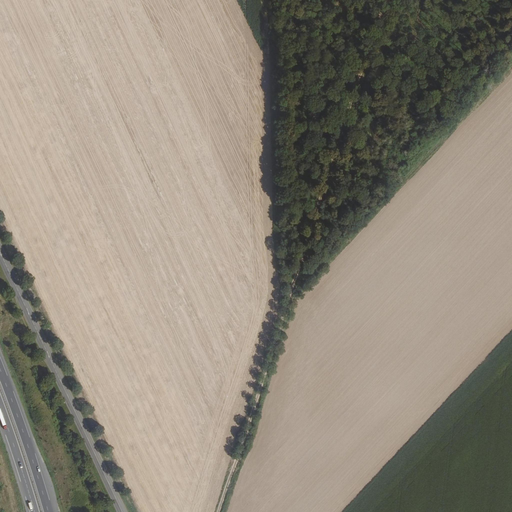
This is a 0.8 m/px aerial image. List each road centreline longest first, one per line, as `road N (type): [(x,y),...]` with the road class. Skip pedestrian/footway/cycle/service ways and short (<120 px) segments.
road 1 (tertiary): [(121,511),(0,251)]
road 2 (track): [(219,511),(290,286)]
road 3 (motorway): [(48,511),(0,368)]
